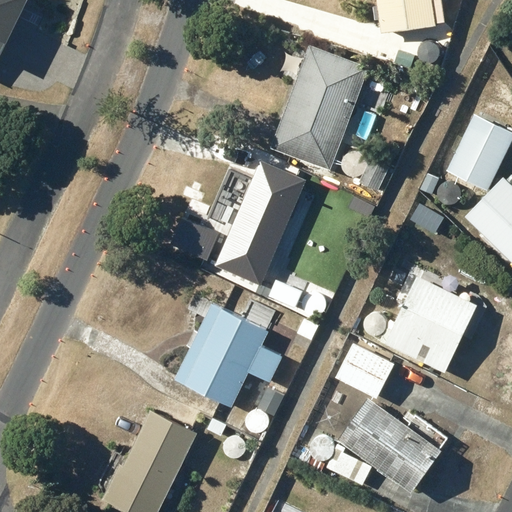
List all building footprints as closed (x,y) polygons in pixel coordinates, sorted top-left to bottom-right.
[(0,0),(0,50),(25,0),(0,0)] [(435,21),(434,19),(444,17),(441,0),(376,0),(380,29),(435,21)] [(290,44),(279,73),(295,78),(270,144),(329,167),(367,63),(309,42),(306,50),(290,44)] [(511,129),(473,111),(447,166),(488,185),(511,133),(511,129)] [(371,155),(360,178),(376,187),(388,164),(371,155)] [(426,170),(419,186),(430,191),(437,175),(426,170)] [(252,171),(215,257),(260,276),(297,190),(252,171)] [(471,193),(459,205),(483,229),(495,217),(471,193)] [(390,315),(379,338),(443,369),(475,301),(416,272),(394,317),(390,315)] [(204,315),(173,375),(230,404),(249,369),(268,379),(281,354),(260,343),(268,328),(264,326),(272,310),(250,298),(242,315),(204,296),(197,312),(204,315)] [(352,339),(335,374),(375,394),(393,360),(352,339)] [(269,385),(258,408),(272,415),(283,392),(269,385)] [(337,436),(410,489),(440,448),(367,395),(337,436)] [(119,461),(102,494),(138,511),(154,511),(195,429),(149,406),(122,462),(119,461)] [(231,408),(225,422),(239,428),(245,414),(231,408)] [(289,453),(319,469),(324,459),(294,443),(289,453)] [(371,463),(336,445),(326,465),(361,482),(371,463)] [(338,488),(319,479),(312,492),(331,501),(338,488)]
